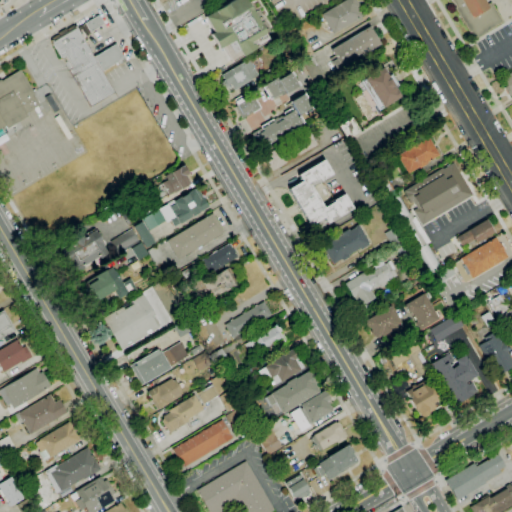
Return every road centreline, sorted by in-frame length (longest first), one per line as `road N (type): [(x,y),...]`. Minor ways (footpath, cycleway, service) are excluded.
road 1 (secondary): [(435,511),(182,84)]
road 2 (residential): [(168,511),(0,228)]
road 3 (residential): [(511,181),(403,0)]
road 4 (tertiary): [(344,511),(511,411)]
